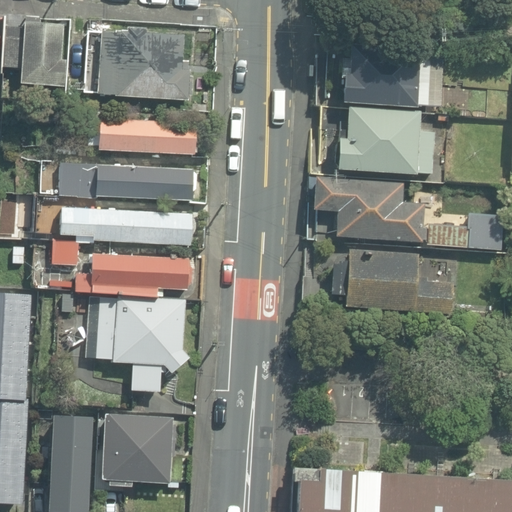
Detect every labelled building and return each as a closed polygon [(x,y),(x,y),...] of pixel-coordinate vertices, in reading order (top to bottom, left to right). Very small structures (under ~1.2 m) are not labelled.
[(19,84),(63,87),(65,61),(61,61),(63,26),(39,24),(40,18),(25,17),(24,29),(6,28),(3,68),(20,69),(19,84)] [(97,95),(187,101),(188,96),(192,96),(193,76),(189,76),(189,62),(183,62),(184,36),(146,33),(146,29),(126,28),(126,33),(101,32),(100,52),(90,51),(89,69),(98,69),(97,95)] [(440,106),(443,59),(419,58),(419,48),(350,44),(349,67),(341,67),(340,76),(344,76),(342,103),(416,107),(416,105),(440,106)] [(57,121),(58,104),(37,103),(36,120),(57,121)] [(335,170),(415,175),(415,173),(430,174),(432,133),(419,132),(420,112),(347,107),(347,109),(322,108),(321,129),(346,131),(345,139),(337,139),(335,170)] [(98,150),(193,156),(194,124),(90,118),(88,145),(98,146),(98,150)] [(192,200),(194,170),(59,163),(57,197),(94,199),(95,195),(192,200)] [(335,237),(421,242),(421,240),(425,241),(426,229),(423,229),(424,205),(402,203),(403,183),(343,179),(343,177),(308,175),(306,196),(313,196),(312,209),(336,211),(335,237)] [(93,240),(189,245),(190,236),(195,229),(195,222),(191,216),(191,214),(61,208),(60,234),(93,236),(93,240)] [(426,244),(499,250),(501,228),(428,223),(426,244)] [(52,263),(78,264),(79,240),(53,239),(52,263)] [(14,263),(24,263),(24,246),(14,246),(14,263)] [(344,306),(449,314),(451,284),(426,282),(427,278),(415,277),(417,255),(348,250),(347,260),(338,260),(337,265),(331,265),(330,278),(302,276),(300,300),(344,303),(344,306)] [(190,282),(191,268),(188,263),(188,259),(92,253),(91,273),(75,273),(74,291),(156,296),(157,288),(186,290),(186,284),(190,282)] [(0,398),(26,400),(32,295),(0,293),(0,398)] [(61,310),(74,310),(75,295),(62,294),(61,310)] [(181,350),(185,301),(99,296),(95,358),(113,360),(113,362),(133,364),(132,389),(159,391),(161,365),(164,365),(170,373),(188,356),(181,350)] [(0,502),(22,504),(28,401),(0,399),(0,502)] [(108,485),(132,486),(132,481),(169,483),(172,418),(89,413),(88,434),(78,434),(77,446),(87,446),(85,478),(109,479),(108,485)] [(511,511),(511,479),(294,468),(294,466),(293,466),(290,511),(511,511)] [(35,511),(56,511),(58,482),(38,480),(35,511)]
